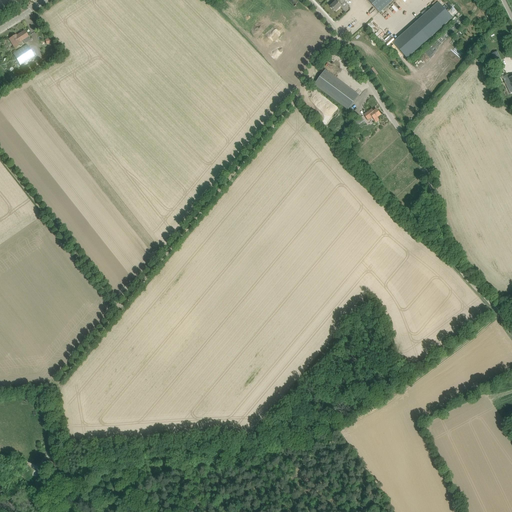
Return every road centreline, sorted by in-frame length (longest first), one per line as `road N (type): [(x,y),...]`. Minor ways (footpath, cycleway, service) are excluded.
road 1 (track): [(511,302),(381,404),(303,443),(70,482)]
road 2 (track): [(56,384),(303,92),(338,34)]
road 3 (unclassified): [(511,329),(462,273),(425,172),(308,0)]
road 4 (track): [(121,309),(0,155)]
